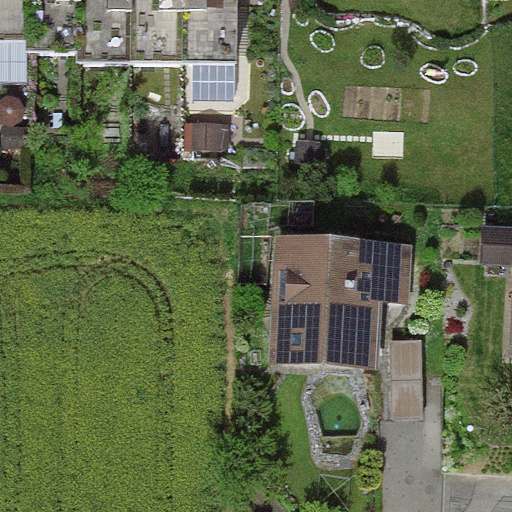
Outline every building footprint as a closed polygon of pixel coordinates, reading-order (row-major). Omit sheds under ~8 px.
[(0,0),(0,41),(25,42),(25,51),(76,52),(76,62),(193,63),(193,100),(238,100),(237,0),(0,0)] [(25,51),(25,42),(0,41),(0,83),(25,84),(25,51)] [(511,356),(511,226),(481,225),(480,264),(511,265),(511,280),(508,356),(511,356)] [(412,243),(276,236),(270,362),(376,367),(380,303),(409,304),(412,243)] [(421,339),(389,340),(392,420),(424,419),(421,339)]
